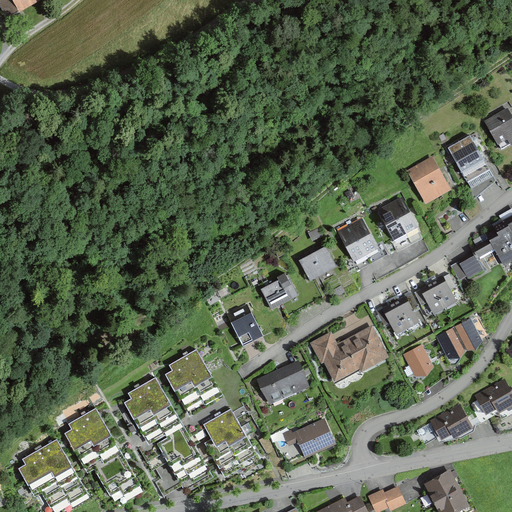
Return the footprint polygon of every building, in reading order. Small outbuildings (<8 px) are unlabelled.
[(0,0),(0,14),(2,19),(39,0),(0,0)] [(511,128),(502,110),(480,122),(493,148),(503,143),(507,150),(511,147),(511,128)] [(479,166),(465,140),(445,151),(458,177),(479,166)] [(427,161),(403,173),(421,207),(445,194),(427,161)] [(479,166),(458,177),(466,191),(487,180),(479,166)] [(413,230),(397,199),(385,204),(402,236),(413,230)] [(385,204),(373,211),(389,242),(402,236),(385,204)] [(468,255),(448,267),(456,280),(463,276),(465,280),(479,272),(472,260),(490,251),(499,267),(511,259),(511,215),(509,210),(496,217),(499,221),(489,227),(492,231),(481,237),(483,241),(465,250),(468,255)] [(373,252),(357,220),(346,226),(362,257),(373,252)] [(346,226),(334,232),(350,264),(362,257),(346,226)] [(315,229),(306,233),(310,241),(319,237),(315,229)] [(320,251),(296,264),(306,283),(330,270),(320,251)] [(428,285),(442,311),(453,305),(446,291),(451,289),(445,277),(428,285)] [(281,280),(257,292),(267,313),(292,300),(281,280)] [(423,304),(430,318),(442,311),(428,285),(411,294),(417,307),(423,304)] [(407,296),(390,304),(404,331),(416,325),(408,311),(413,308),(407,296)] [(385,323),(392,337),(404,331),(390,304),(373,313),(379,326),(385,323)] [(247,318),(227,327),(237,349),(257,340),(247,318)] [(466,321),(450,330),(461,351),(471,352),(476,342),(466,321)] [(450,330),(434,338),(444,361),(454,362),(461,351),(450,330)] [(332,358),(320,364),(331,384),(356,371),(357,374),(382,361),(367,331),(332,348),(332,358)] [(317,365),(320,364),(332,358),(332,348),(326,336),(307,346),(317,365)] [(417,347),(400,356),(411,379),(421,380),(428,369),(417,347)] [(163,376),(174,397),(206,380),(192,353),(165,367),(168,373),(163,376)] [(292,360),(250,380),(262,408),(305,388),(292,360)] [(120,406),(133,427),(168,406),(151,379),(123,395),(127,401),(120,406)] [(206,380),(174,397),(179,406),(211,390),(206,380)] [(511,404),(500,382),(470,398),(481,418),(492,412),(494,416),(511,406),(511,404)] [(217,401),(211,390),(179,406),(185,418),(217,401)] [(173,415),(168,406),(133,427),(138,436),(173,415)] [(454,409),(424,425),(435,445),(446,439),(448,443),(467,433),(454,409)] [(60,435),(74,461),(108,443),(91,411),(64,425),(67,431),(60,435)] [(199,427),(212,450),(241,435),(228,411),(199,427)] [(179,426),(173,415),(138,436),(144,446),(179,426)] [(331,447),(319,422),(289,435),(293,444),(300,461),(331,447)] [(172,476),(198,460),(179,430),(154,445),(172,476)] [(284,448),(293,444),(289,435),(287,431),(278,435),(284,448)] [(241,435),(212,450),(218,461),(247,445),(241,435)] [(30,499),(71,476),(51,442),(17,461),(21,469),(15,472),(30,499)] [(112,449),(108,443),(74,461),(78,468),(112,449)] [(252,454),(247,445),(218,461),(223,470),(252,454)] [(81,474),(115,456),(112,449),(78,468),(81,474)] [(259,467),(252,454),(223,470),(226,476),(232,472),(236,480),(259,467)] [(104,499),(130,485),(115,458),(90,471),(104,499)] [(177,484),(203,468),(198,460),(172,476),(177,484)] [(183,493),(208,478),(203,468),(177,484),(183,493)] [(445,474),(422,486),(435,511),(460,511),(464,510),(445,474)] [(35,507),(75,484),(71,476),(30,499),(35,507)] [(37,511),(42,511),(79,491),(75,484),(35,507),(37,511)] [(108,506),(134,492),(130,485),(104,499),(108,506)] [(377,492),(365,497),(371,511),(374,511),(385,508),(386,511),(400,506),(393,489),(379,496),(377,492)] [(64,511),(85,501),(79,491),(42,511),(64,511)] [(360,511),(354,500),(332,511),(360,511)]
